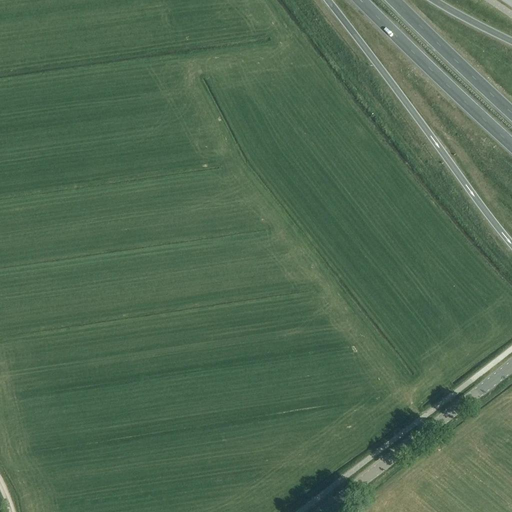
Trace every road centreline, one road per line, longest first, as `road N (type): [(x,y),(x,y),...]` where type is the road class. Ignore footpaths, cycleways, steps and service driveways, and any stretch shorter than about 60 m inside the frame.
road 1 (trunk): [(327,0),(511,246)]
road 2 (tertiary): [(323,511),(511,365)]
road 3 (trunk): [(360,0),(511,143)]
road 4 (trunk): [(511,112),(394,0)]
